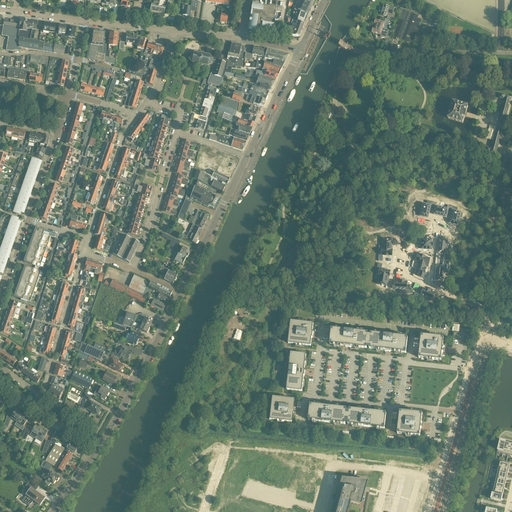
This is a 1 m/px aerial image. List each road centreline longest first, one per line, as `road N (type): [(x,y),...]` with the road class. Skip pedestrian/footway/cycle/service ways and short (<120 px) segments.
road 1 (residential): [(478,371),(320,350),(314,397),(465,412)]
road 2 (track): [(277,305),(488,320)]
road 3 (unclassified): [(98,447),(179,292)]
road 4 (unclassified): [(179,292),(247,156)]
road 5 (residential): [(40,394),(84,253)]
road 6 (residential): [(176,133),(147,240),(130,270)]
road 7 (residential): [(134,116),(88,240)]
